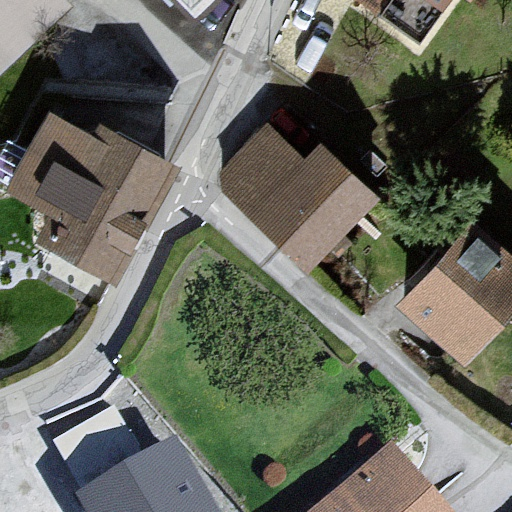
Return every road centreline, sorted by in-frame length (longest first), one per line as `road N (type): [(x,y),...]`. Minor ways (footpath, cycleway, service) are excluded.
road 1 (residential): [(276,0),(103,328)]
road 2 (residential): [(0,402),(24,394),(103,328)]
